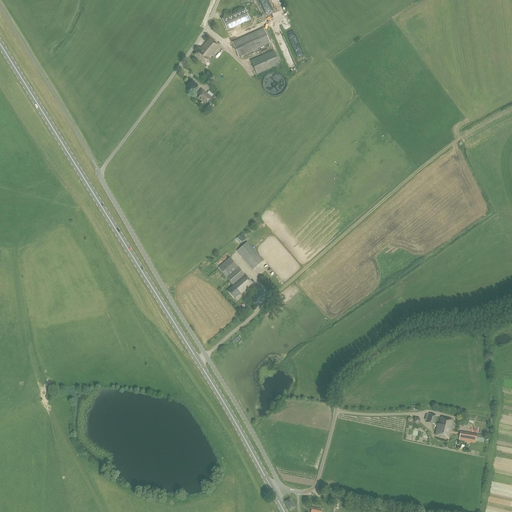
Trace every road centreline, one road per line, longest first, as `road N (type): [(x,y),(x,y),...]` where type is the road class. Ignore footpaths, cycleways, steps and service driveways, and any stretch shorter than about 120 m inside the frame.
road 1 (unclassified): [(282,490),(100,173),(204,32),(218,0)]
road 2 (primary): [(274,494),(0,43)]
road 3 (track): [(197,361),(444,151),(511,111)]
road 4 (unclassified): [(282,490),(315,486),(341,386),(356,367),(408,331),(511,311)]
road 5 (track): [(11,257),(36,370),(100,511)]
road 6 (track): [(137,302),(0,75)]
